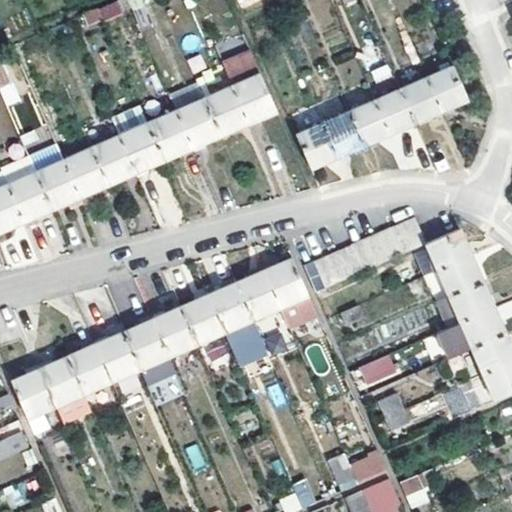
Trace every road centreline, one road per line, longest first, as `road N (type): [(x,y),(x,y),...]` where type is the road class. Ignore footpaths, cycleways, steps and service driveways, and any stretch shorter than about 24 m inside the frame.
road 1 (residential): [(0,291),(396,189),(478,202)]
road 2 (residential): [(478,202),(507,112),(503,73),(475,6)]
